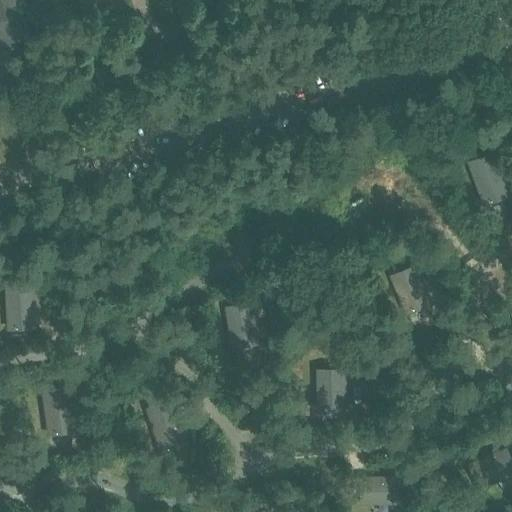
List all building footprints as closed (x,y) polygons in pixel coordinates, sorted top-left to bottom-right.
[(0,0),(0,49),(16,45),(14,40),(30,34),(21,4),(16,5),(15,0),(78,0),(80,4),(91,0),(0,0)] [(493,151),(466,161),(482,205),(509,195),(493,151)] [(389,274),(405,314),(431,303),(415,264),(389,274)] [(4,282),(6,330),(36,328),(33,281),(4,282)] [(252,301),(224,305),(229,347),(258,344),(252,301)] [(344,367),(316,368),(317,410),(345,409),(344,367)] [(69,384),(40,388),(47,435),(75,432),(69,384)] [(172,399),(145,407),(158,453),(186,444),(172,399)] [(511,459),(506,446),(467,463),(477,489),(511,475),(511,459)] [(398,475),(360,475),(359,504),(397,503),(398,475)]
